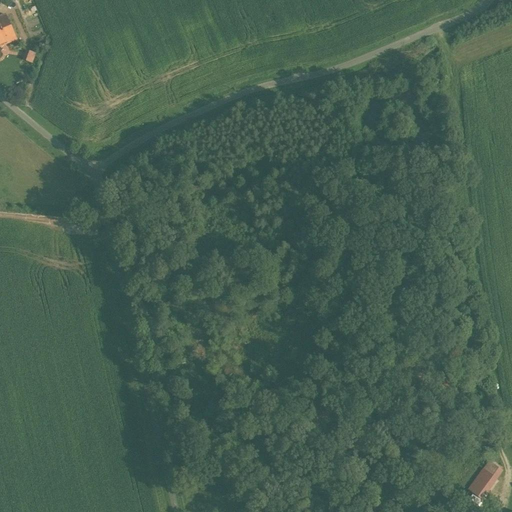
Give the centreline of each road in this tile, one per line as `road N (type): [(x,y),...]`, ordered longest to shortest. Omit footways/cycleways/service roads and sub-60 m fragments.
road 1 (residential): [(484,0),(350,59),(230,95),(102,162),(98,193),(178,511)]
road 2 (track): [(435,23),(506,464)]
